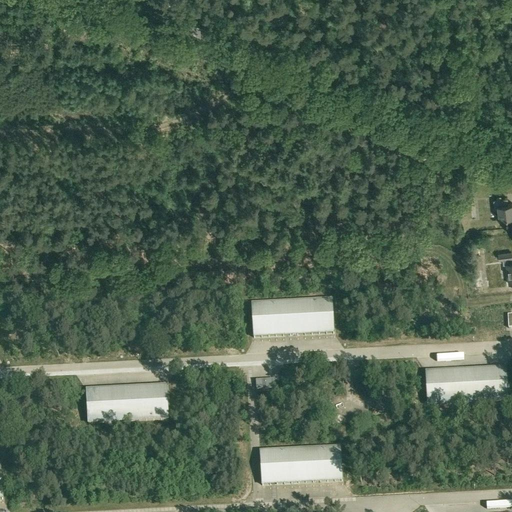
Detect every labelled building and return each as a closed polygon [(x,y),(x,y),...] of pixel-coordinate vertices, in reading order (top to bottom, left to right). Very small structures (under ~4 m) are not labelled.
[(499,220),(511,217),(511,204),(508,205),(507,199),(493,201),(494,210),(497,209),(499,220)] [(511,255),(511,252),(498,254),(499,260),(503,260),(503,265),(506,265),(508,284),(511,283),(511,255)] [(251,304),(253,339),(334,335),(332,300),(251,304)] [(509,365),(508,357),(482,358),(482,367),(509,365)] [(506,368),(425,371),(427,407),(508,402),(506,368)] [(256,382),(257,389),(275,388),(275,381),(256,382)] [(167,386),(86,390),(87,425),(169,421),(167,386)] [(261,487),(343,482),(341,447),(260,451),(261,487)]
